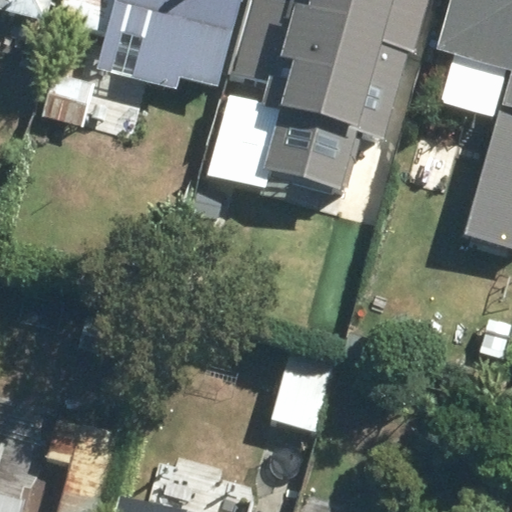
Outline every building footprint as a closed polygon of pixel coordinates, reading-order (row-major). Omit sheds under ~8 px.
[(0,0),(0,11),(39,22),(45,0),(0,0)] [(177,76),(213,87),(237,0),(60,0),(54,24),(105,39),(96,70),(173,92),(177,76)] [(292,0),(287,18),(409,51),(423,0),(292,0)] [(511,0),(456,0),(443,50),(511,69),(511,90),(508,105),(511,105),(511,0)] [(48,71),(36,115),(81,127),(93,84),(48,71)] [(290,348),(271,423),(317,436),(337,361),(290,348)] [(71,464),(57,511),(107,511),(117,476),(71,464)] [(0,511),(20,511),(28,485),(0,477),(0,511)] [(156,511),(121,502),(117,511),(156,511)]
